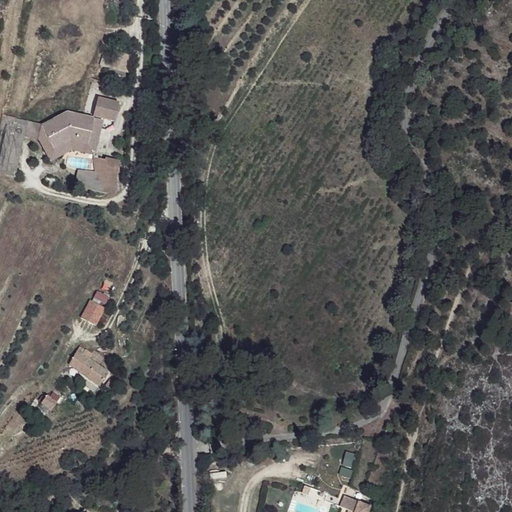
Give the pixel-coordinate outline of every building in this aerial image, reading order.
[(113,108),(120,90),(101,83),(94,100),(113,108)] [(81,127),(91,103),(63,93),(38,107),(50,129),(64,120),(81,127)] [(50,129),(38,107),(5,95),(0,108),(0,153),(10,156),(25,116),(35,120),(47,141),(50,129)] [(81,127),(77,136),(85,140),(98,112),(95,105),(91,103),(81,127)] [(66,131),(77,136),(81,127),(64,120),(50,129),(47,141),(66,131)] [(77,188),(113,196),(120,162),(95,157),(91,174),(80,171),(77,188)] [(103,292),(88,315),(102,324),(116,300),(103,292)] [(92,345),(76,360),(91,375),(102,364),(99,361),(103,357),(92,345)] [(108,367),(102,364),(91,375),(102,384),(113,374),(108,367)] [(58,389),(63,383),(58,377),(55,374),(49,379),(58,389)] [(126,392),(133,386),(127,380),(121,386),(126,392)] [(46,397),(40,405),(49,412),(56,405),(46,397)]
